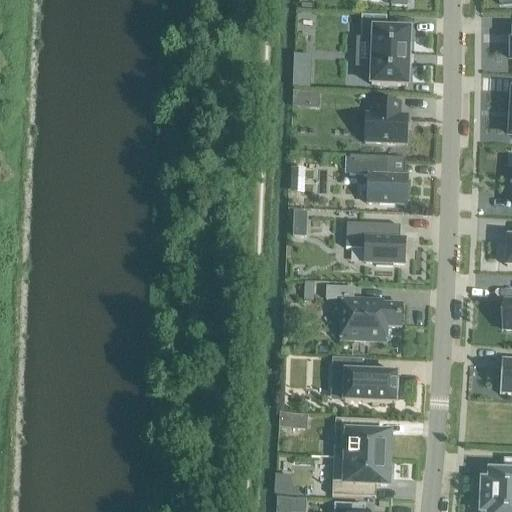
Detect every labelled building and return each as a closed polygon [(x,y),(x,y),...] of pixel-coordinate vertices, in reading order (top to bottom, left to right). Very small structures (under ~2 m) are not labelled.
[(385,31),(385,19),(361,18),(361,41),(373,41),(371,87),(407,88),(409,32),(385,31)] [(292,94),(292,109),(318,110),(318,95),(292,94)] [(365,115),(364,145),(407,147),(408,117),(400,117),(400,104),(372,103),(372,116),(365,115)] [(404,179),(386,178),(387,160),(349,158),(349,178),(368,178),(367,206),(405,208),(405,202),(409,202),(409,184),(406,184),(406,179),(404,179)] [(346,226),(345,251),(365,252),(364,265),(375,266),(375,268),(392,269),(392,266),(403,267),(404,252),(404,246),(403,246),(403,242),(399,242),(400,228),(346,226)] [(341,341),(340,343),(385,344),(386,330),(400,330),(400,329),(401,307),(382,306),(382,304),(353,302),(353,290),(326,289),(325,301),(342,302),(341,341)] [(303,294),(303,302),(313,303),(313,295),(303,294)] [(511,303),(504,303),(503,332),(511,332),(511,303)] [(333,361),(332,375),(344,376),(343,404),(395,406),(396,376),(360,375),(361,363),(333,361)] [(511,362),(501,362),(499,396),(511,396),(511,362)] [(335,421),(333,460),(389,462),(390,436),(366,435),(363,432),(363,422),(335,421)] [(389,462),(333,460),(331,498),(360,499),(361,490),(364,487),(388,488),(389,462)] [(481,482),(480,499),(511,500),(511,461),(504,461),(503,473),(488,473),(488,483),(481,482)] [(290,490),(290,499),(298,499),(298,491),(290,490)] [(511,511),(511,500),(480,499),(479,511),(511,511)] [(291,502),(290,511),(305,511),(306,503),(291,502)]
